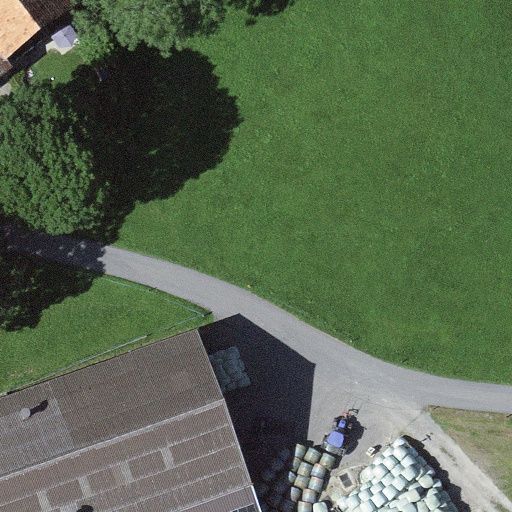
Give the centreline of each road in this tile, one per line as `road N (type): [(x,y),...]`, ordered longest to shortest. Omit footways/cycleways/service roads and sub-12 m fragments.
road 1 (unclassified): [(0,234),(225,296),(359,380),(511,400)]
road 2 (track): [(359,380),(500,511)]
